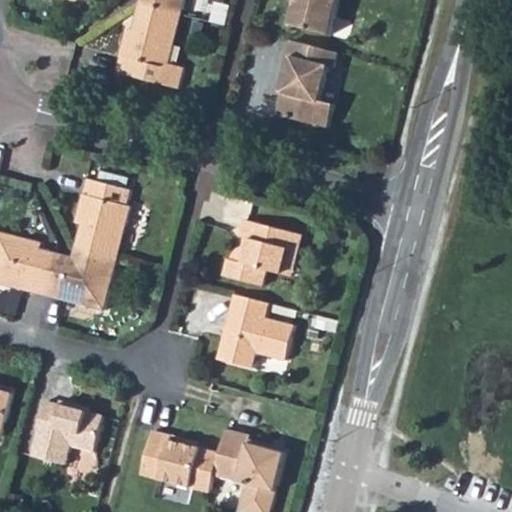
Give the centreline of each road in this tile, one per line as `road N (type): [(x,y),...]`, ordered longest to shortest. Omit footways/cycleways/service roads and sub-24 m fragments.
road 1 (residential): [(0,97),(416,210)]
road 2 (tertiary): [(416,210),(348,471)]
road 3 (tertiary): [(472,0),(416,210)]
road 4 (residential): [(163,367),(0,329)]
